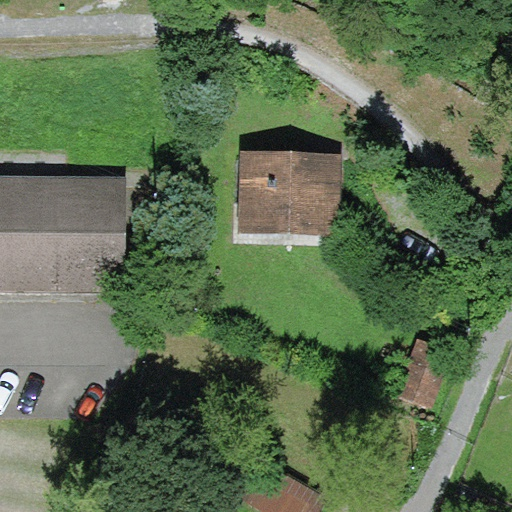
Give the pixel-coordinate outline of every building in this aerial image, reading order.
[(247,159),(246,224),(332,226),(333,162),(247,159)] [(0,184),(0,285),(118,286),(119,185),(0,184)] [(190,209),(183,246),(208,250),(215,212),(190,209)] [(418,346),(400,394),(429,405),(448,358),(418,346)] [(274,473),(255,507),(266,511),(333,511),(337,506),(274,473)]
